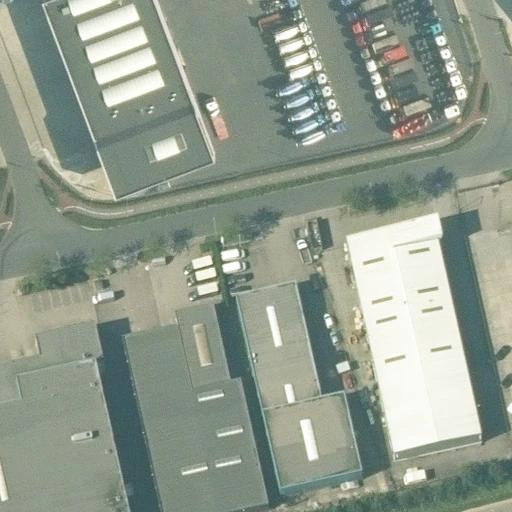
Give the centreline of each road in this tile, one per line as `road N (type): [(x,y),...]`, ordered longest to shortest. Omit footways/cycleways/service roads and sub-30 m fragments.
road 1 (unclassified): [(51,258),(511,159)]
road 2 (unclassified): [(0,109),(51,258)]
